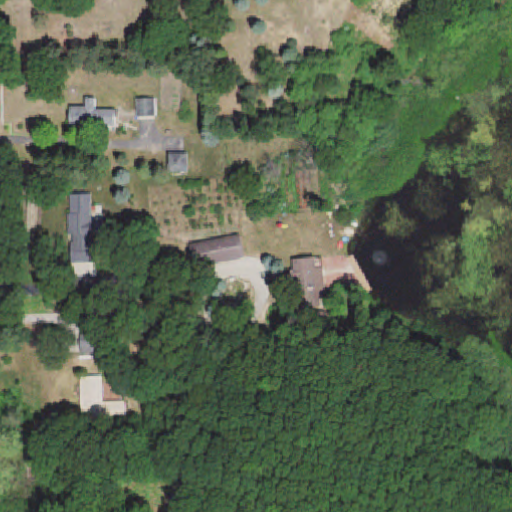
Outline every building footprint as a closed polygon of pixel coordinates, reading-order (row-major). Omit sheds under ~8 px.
[(69,128),(116,128),(116,111),(97,111),(97,99),(85,99),(85,108),(69,108),(69,128)] [(157,100),(135,100),(135,118),(157,118),(157,100)] [(167,174),(185,174),(185,155),(167,155),(167,174)] [(72,265),(98,264),(97,195),(71,196),(72,265)] [(196,244),(200,268),(243,261),(239,238),(196,244)] [(82,378),(83,420),(131,419),(131,403),(106,404),(106,378),(82,378)]
